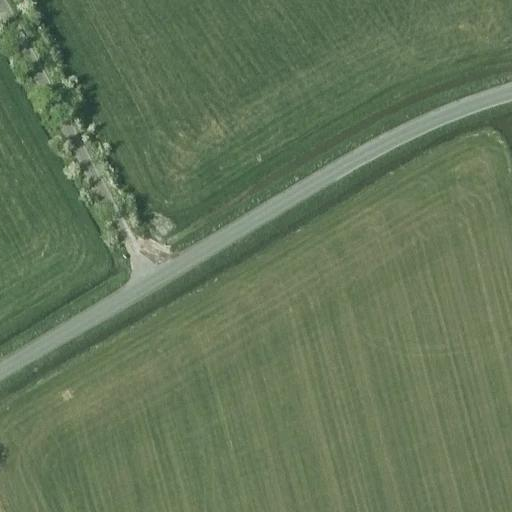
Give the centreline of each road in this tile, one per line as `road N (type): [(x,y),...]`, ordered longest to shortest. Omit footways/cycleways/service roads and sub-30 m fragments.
road 1 (unclassified): [(0,376),(375,147),(511,91)]
road 2 (unknown): [(151,284),(0,0)]
